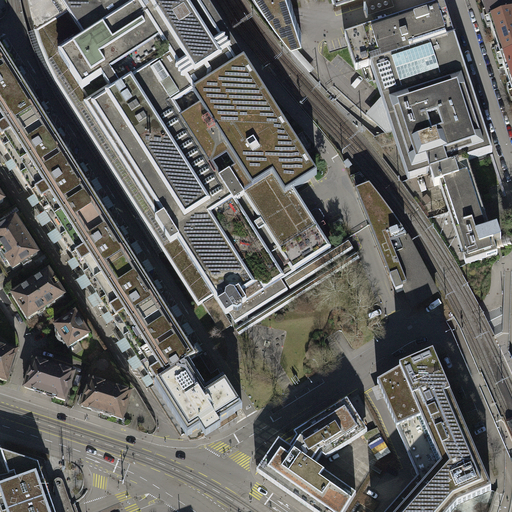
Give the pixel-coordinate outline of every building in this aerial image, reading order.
[(34,30),(66,10),(59,0),(27,0),(29,8),(32,22),(34,30)] [(248,318),(248,316),(287,291),(281,281),(331,249),(317,226),(323,222),(324,217),(320,210),(315,210),(309,214),(294,191),(317,176),(204,0),(59,0),(66,10),(84,39),(59,55),(162,216),(155,220),(169,243),(162,248),(199,305),(202,303),(201,302),(212,295),(214,298),(226,316),(229,314),(236,324),(240,321),(243,321),(245,320),(248,318)] [(302,33),(290,0),(263,0),(274,15),(291,37),(302,33)] [(394,4),(393,0),(366,0),(368,5),(366,6),(369,12),(394,4)] [(511,0),(481,0),(488,21),(511,12),(511,0)] [(408,180),(430,173),(467,161),(493,153),(466,71),(465,71),(444,4),(345,37),(356,70),(370,65),(381,99),(392,132),(408,180)] [(48,69),(55,83),(198,308),(203,305),(214,298),(212,295),(201,302),(202,303),(199,305),(162,248),(169,243),(155,220),(162,216),(59,55),(84,39),(66,10),(34,30),(34,31),(37,42),(41,54),(44,61),(48,69)] [(511,12),(488,21),(500,57),(511,53),(511,12)] [(314,68),(293,46),(289,49),(309,72),(314,68)] [(0,130),(38,107),(0,48),(0,130)] [(511,53),(500,57),(511,93),(511,53)] [(392,132),(381,99),(366,115),(386,134),(392,132)] [(38,107),(0,130),(0,141),(34,195),(76,168),(38,107)] [(352,166),(348,160),(344,163),(348,169),(352,166)] [(467,161),(430,173),(434,186),(439,185),(462,253),(466,265),(487,258),(486,258),(498,254),(496,248),(503,246),(497,227),(490,230),(467,161)] [(76,168),(34,195),(74,258),(116,231),(76,168)] [(415,306),(436,293),(422,266),(412,247),(407,237),(406,237),(402,231),(403,230),(390,212),(381,200),(373,190),(365,180),(360,174),(351,177),(396,291),(403,288),(402,286),(406,284),(407,286),(415,306)] [(24,233),(15,219),(0,228),(0,250),(13,271),(38,255),(29,241),(27,242),(22,234),(24,233)] [(341,220),(332,226),(335,231),(345,225),(341,220)] [(116,231),(74,258),(114,322),(157,295),(116,231)] [(284,280),(290,289),(354,249),(348,240),(284,280)] [(239,336),(360,259),(356,252),(249,320),(248,318),(243,321),(244,323),(235,329),(239,336)] [(64,297),(48,272),(35,280),(37,282),(26,289),(25,287),(12,296),(27,320),(64,297)] [(157,295),(114,322),(154,385),(155,384),(197,358),(157,295)] [(226,316),(214,298),(203,305),(222,333),(232,326),(226,316)] [(89,335),(75,314),(55,327),(68,348),(89,335)] [(0,379),(7,382),(17,352),(4,347),(3,348),(0,347),(0,379)] [(399,370),(400,371),(377,383),(415,472),(418,477),(386,511),(451,511),(457,505),(491,491),(474,451),(433,355),(399,370)] [(197,358),(155,384),(187,435),(201,427),(206,435),(220,426),(218,422),(241,408),(223,378),(218,370),(211,374),(200,356),(197,358)] [(65,401),(74,374),(60,369),(59,371),(47,367),(48,365),(33,360),(24,387),(65,401)] [(122,419),(131,393),(117,388),(116,390),(104,386),(105,384),(90,379),(81,406),(122,419)] [(322,456),(326,459),(367,433),(347,401),(294,434),(296,438),(289,448),(315,466),(322,456)] [(345,511),(356,495),(315,466),(289,448),(279,441),(256,472),(313,511),(345,511)] [(41,473),(38,464),(1,452),(9,476),(14,474),(17,482),(41,473)] [(0,487),(0,509),(1,511),(8,511),(49,498),(49,497),(41,473),(17,482),(0,487)] [(74,511),(67,491),(64,483),(64,482),(63,480),(62,479),(60,478),(59,478),(57,478),(56,479),(55,480),(54,481),(53,482),(53,484),(54,485),(55,495),(49,497),(49,498),(54,511),(74,511)] [(8,511),(54,511),(49,498),(8,511)]
